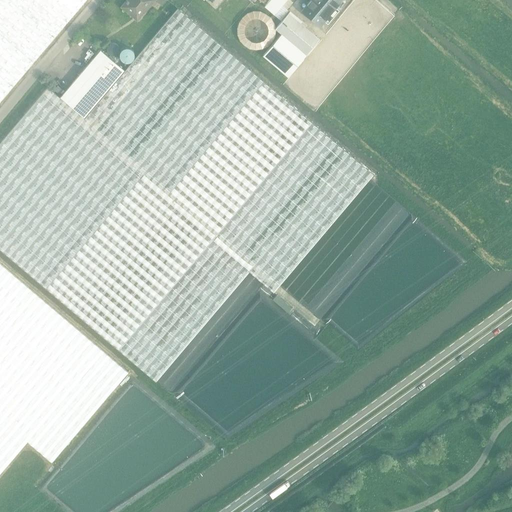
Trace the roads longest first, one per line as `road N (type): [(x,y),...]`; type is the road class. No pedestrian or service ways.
road 1 (primary): [(511,303),(222,511)]
road 2 (primary): [(244,511),(511,318)]
road 3 (unclassified): [(100,0),(0,117)]
